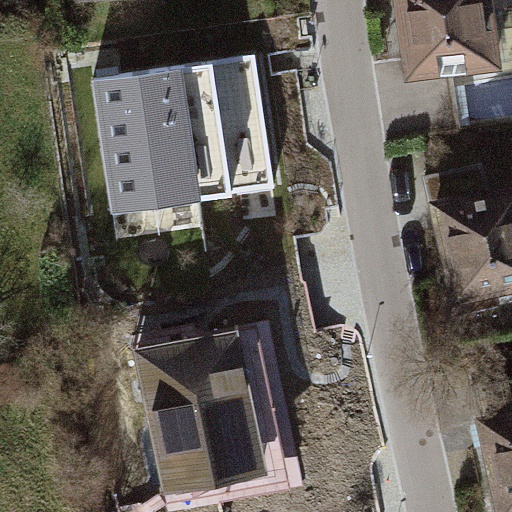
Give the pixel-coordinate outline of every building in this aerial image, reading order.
[(511,57),(502,0),(391,0),(404,78),(511,60),(511,57)] [(174,80),(92,91),(105,193),(188,182),(174,80)] [(511,195),(433,210),(454,326),(511,315),(511,195)] [(216,342),(132,357),(157,497),(240,482),(216,342)] [(511,511),(511,393),(475,400),(496,511),(511,511)]
